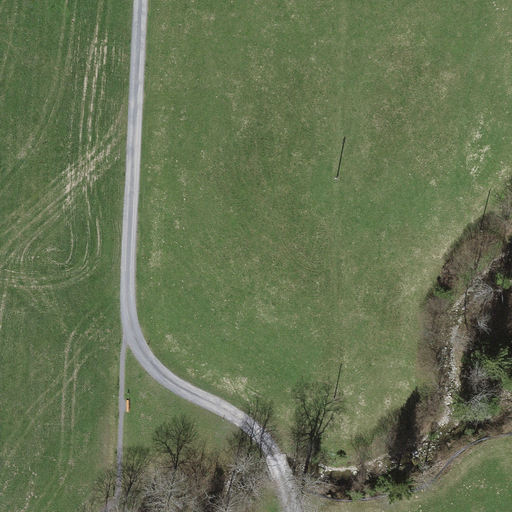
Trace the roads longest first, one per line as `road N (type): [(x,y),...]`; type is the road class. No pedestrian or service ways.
road 1 (track): [(134,324),(126,277),(138,0)]
road 2 (track): [(292,511),(270,447),(168,381),(134,324)]
